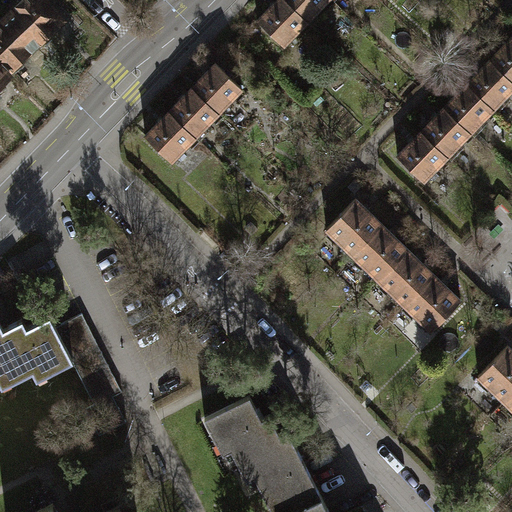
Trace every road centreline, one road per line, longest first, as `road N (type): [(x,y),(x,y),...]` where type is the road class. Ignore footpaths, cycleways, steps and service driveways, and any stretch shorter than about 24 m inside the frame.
road 1 (residential): [(71,144),(422,511)]
road 2 (residential): [(408,204),(504,298)]
road 3 (tertiary): [(160,52),(71,144)]
